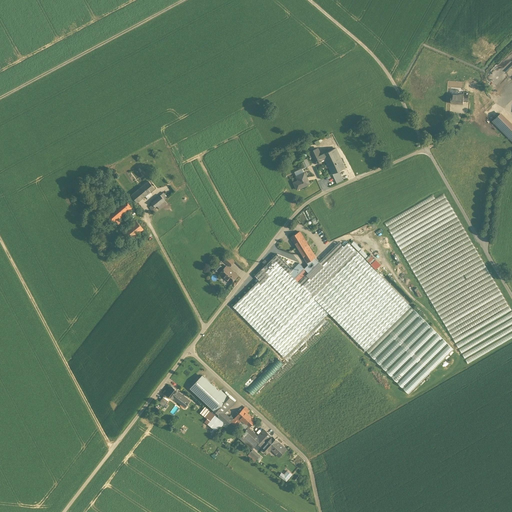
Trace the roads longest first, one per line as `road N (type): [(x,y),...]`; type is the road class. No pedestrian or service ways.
road 1 (unclassified): [(511,294),(425,149),(307,201),(188,350)]
road 2 (track): [(112,449),(0,239)]
road 3 (track): [(184,0),(0,97)]
road 4 (unclassified): [(188,350),(63,511)]
road 5 (track): [(310,0),(384,68),(425,149)]
road 6 (residential): [(188,350),(310,467)]
